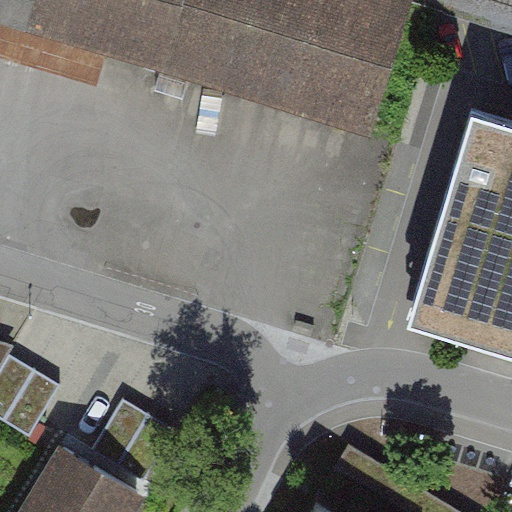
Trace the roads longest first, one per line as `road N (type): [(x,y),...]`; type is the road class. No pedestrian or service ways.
road 1 (residential): [(312,368),(0,276)]
road 2 (residential): [(312,368),(511,430)]
road 3 (residential): [(312,368),(227,511)]
